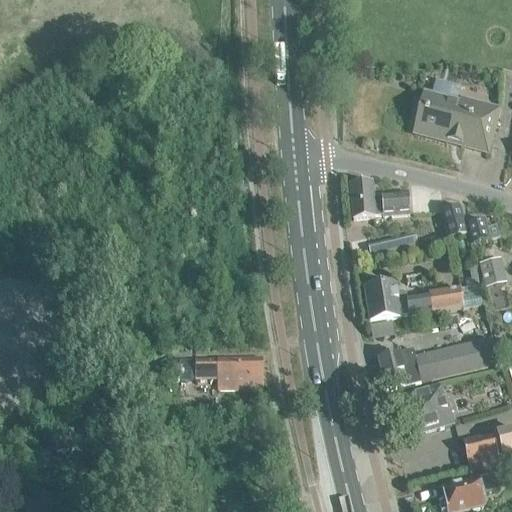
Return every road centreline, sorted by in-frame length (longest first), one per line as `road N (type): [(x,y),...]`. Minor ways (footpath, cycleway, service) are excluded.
road 1 (secondary): [(354,511),(325,393),(292,161)]
road 2 (unclassified): [(292,161),(368,163),(511,206)]
road 3 (secondary): [(292,161),(284,0)]
